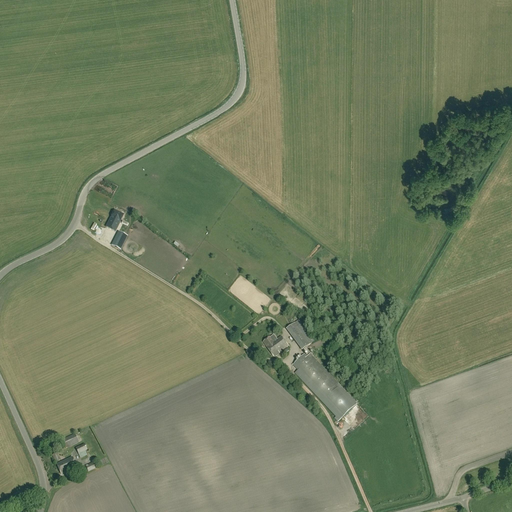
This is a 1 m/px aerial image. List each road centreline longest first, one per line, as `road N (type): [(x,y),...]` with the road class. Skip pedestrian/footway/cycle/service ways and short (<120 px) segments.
road 1 (tertiary): [(74,223),(95,179),(219,112),(238,93),(243,71),(231,0)]
road 2 (unclassified): [(239,342),(206,308),(74,223)]
road 3 (track): [(370,511),(326,413),(279,361)]
road 4 (tertiary): [(39,511),(39,468),(0,379)]
